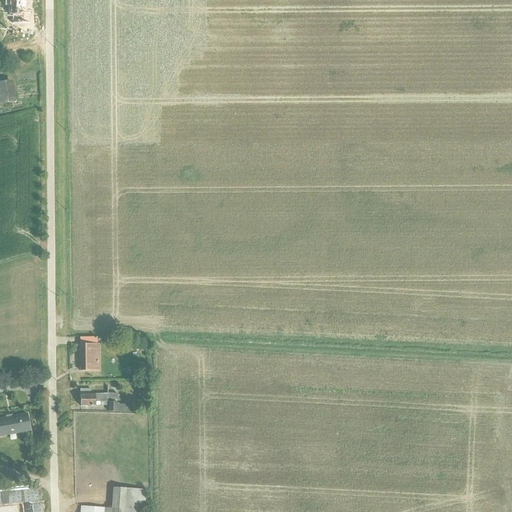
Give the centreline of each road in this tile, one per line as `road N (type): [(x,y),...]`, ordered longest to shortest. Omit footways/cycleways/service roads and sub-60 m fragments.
road 1 (unclassified): [(54,511),(49,0)]
road 2 (track): [(57,321),(102,321),(115,311),(112,0)]
road 3 (track): [(60,0),(62,296),(51,321)]
